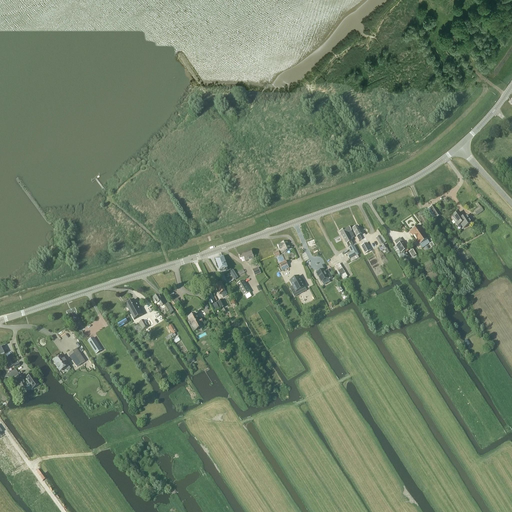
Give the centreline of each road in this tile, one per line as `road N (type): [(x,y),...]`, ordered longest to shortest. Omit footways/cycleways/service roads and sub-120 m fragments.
road 1 (tertiary): [(0,321),(360,202),(408,183),(458,148)]
road 2 (track): [(31,465),(93,453),(185,418)]
